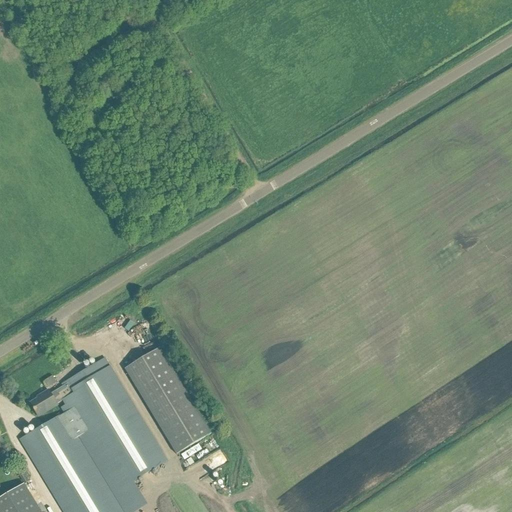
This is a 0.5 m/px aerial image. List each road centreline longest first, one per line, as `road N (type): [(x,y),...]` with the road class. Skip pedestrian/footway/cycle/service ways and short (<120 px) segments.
road 1 (unclassified): [(0,350),(511,39)]
road 2 (track): [(258,193),(147,0)]
